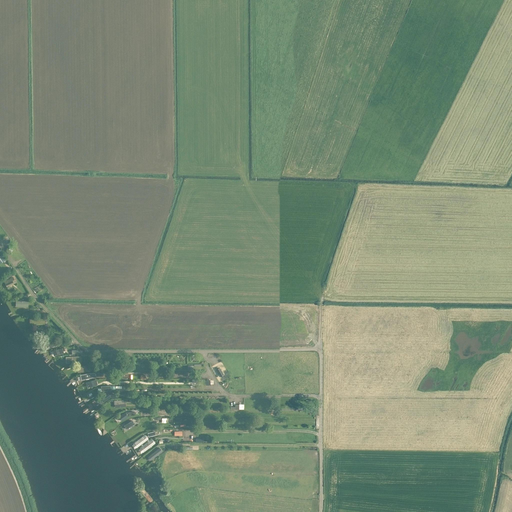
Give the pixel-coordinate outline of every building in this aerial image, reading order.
[(13,276),(5,280),(4,280),(6,285),(7,285),(8,284),(9,284),(9,283),(13,281),(13,282),(15,281),(13,276)] [(215,362),(217,365),(219,364),(221,368),(224,367),(220,360),(215,362)] [(117,395),(117,393),(105,393),(96,399),(99,403),(110,395),(117,395)] [(117,405),(117,401),(111,401),(102,407),(105,411),(114,405),(117,405)] [(132,419),(124,424),(126,428),(134,423),(132,419)] [(134,442),(137,446),(147,438),(145,434),(134,442)] [(141,446),(144,450),(154,442),(152,438),(141,446)] [(162,450),(159,446),(150,454),(152,457),(162,450)]
